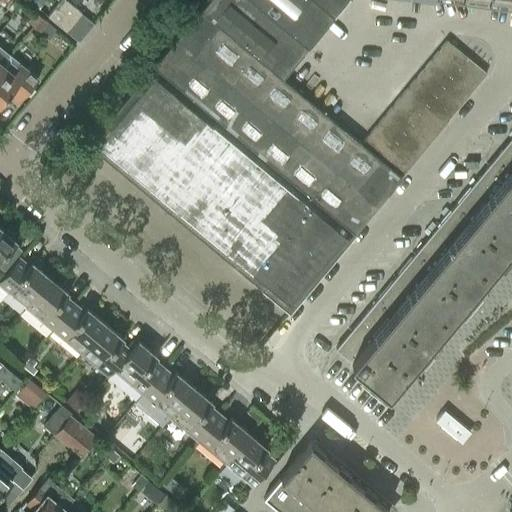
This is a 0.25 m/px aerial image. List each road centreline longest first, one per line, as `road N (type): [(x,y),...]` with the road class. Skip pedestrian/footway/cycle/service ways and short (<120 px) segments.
road 1 (residential): [(262,374),(511,66)]
road 2 (residential): [(3,169),(222,355),(262,374)]
road 3 (residential): [(262,374),(327,398),(460,511)]
road 4 (residential): [(322,61),(367,95),(427,21),(511,28)]
road 5 (residential): [(144,0),(3,169)]
